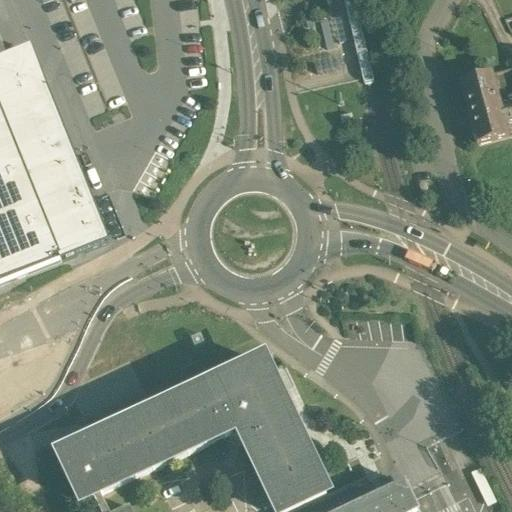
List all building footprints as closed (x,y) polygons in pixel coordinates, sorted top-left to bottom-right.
[(0,289),(113,247),(36,46),(0,59),(0,289)] [(511,105),(501,108),(497,93),(501,92),(496,74),(460,84),(477,147),(509,139),(505,125),(511,122),(511,105)] [(263,366),(62,461),(83,507),(94,502),(99,511),(106,511),(101,499),(232,436),(243,440),(277,511),(296,511),(326,498),(263,366)] [(407,511),(413,509),(402,486),(386,493),(388,496),(396,492),(405,511),(407,511)] [(388,496),(353,511),(130,511),(130,510),(126,511),(405,511),(396,492),(388,496)]
